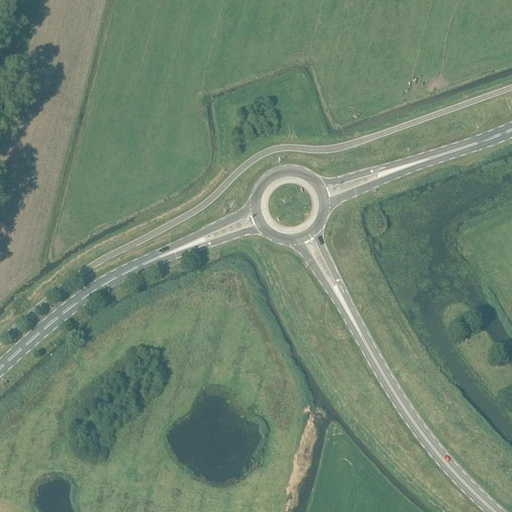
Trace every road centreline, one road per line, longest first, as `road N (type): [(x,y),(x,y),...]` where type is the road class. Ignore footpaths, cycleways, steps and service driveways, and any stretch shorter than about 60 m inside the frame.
road 1 (primary): [(492,511),(427,443),(341,302)]
road 2 (primary): [(0,367),(90,291),(185,247)]
road 3 (primary): [(397,169),(511,129)]
